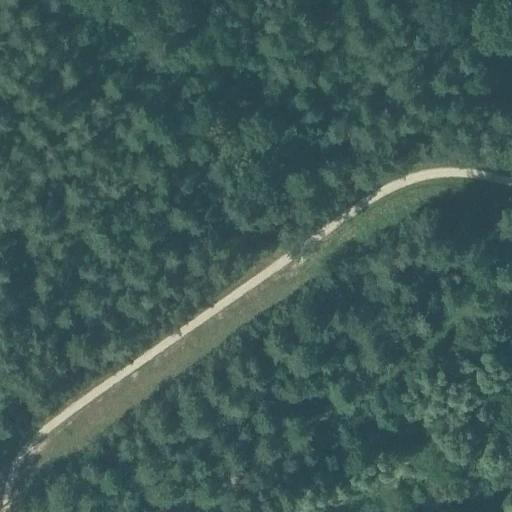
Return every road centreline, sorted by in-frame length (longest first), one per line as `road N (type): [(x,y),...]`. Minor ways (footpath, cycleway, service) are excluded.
road 1 (track): [(9,511),(20,461),(44,431),(371,200),(410,180),(459,172),(511,182)]
road 2 (track): [(511,277),(195,511)]
